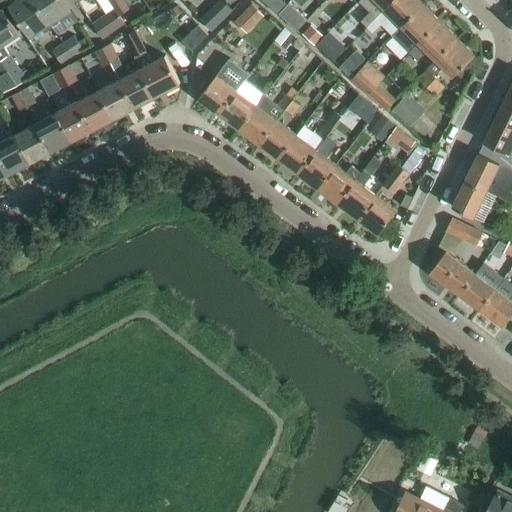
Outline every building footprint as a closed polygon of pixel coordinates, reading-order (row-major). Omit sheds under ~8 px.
[(35,0),(14,0),(8,4),(19,21),(30,36),(50,22),(35,0)] [(35,0),(50,22),(70,9),(63,0),(35,0)] [(119,15),(108,0),(97,0),(106,13),(92,22),(102,37),(124,23),(119,15)] [(108,0),(119,15),(129,8),(123,0),(108,0)] [(412,15),(423,3),(420,0),(392,0),(384,8),(385,8),(376,17),(375,17),(366,26),(373,33),(391,15),(402,25),(412,15)] [(306,18),(288,2),(279,11),(296,28),(306,18)] [(409,51),(440,20),(423,3),(412,15),(402,25),(392,34),(402,44),(409,51)] [(9,54),(2,44),(19,32),(14,24),(3,8),(0,9),(0,58),(17,85),(26,80),(9,54)] [(211,8),(201,18),(213,29),(223,19),(211,8)] [(366,26),(375,17),(369,10),(360,20),(366,26)] [(324,14),(314,24),(327,36),(337,25),(324,14)] [(436,59),(445,49),(457,37),(440,20),(409,51),(417,59),(427,50),(435,58),(436,59)] [(192,50),(193,49),(208,34),(198,24),(182,40),(192,50)] [(152,61),(146,50),(146,49),(136,29),(123,36),(133,56),(134,56),(140,67),(155,95),(180,82),(170,64),(165,54),(152,61)] [(72,55),(79,51),(83,48),(74,34),(63,42),(72,55)] [(341,34),(336,48),(348,52),(352,38),(341,34)] [(373,36),(362,48),(370,55),(381,44),(373,36)] [(453,76),(475,54),(457,37),(445,49),(436,59),(435,58),(427,67),(427,68),(418,77),(435,94),(444,85),(434,75),(443,66),(453,76)] [(61,63),(72,55),(63,42),(52,49),(61,63)] [(127,74),(111,42),(103,46),(111,62),(119,78),(121,80),(135,105),(155,95),(140,67),(127,74)] [(103,67),(111,62),(103,46),(94,51),(103,67)] [(256,76),(264,63),(241,48),(233,61),(256,76)] [(348,74),(359,63),(351,54),(340,66),(348,74)] [(17,85),(0,58),(0,88),(2,92),(17,85)] [(199,96),(219,111),(249,74),(229,58),(199,96)] [(69,64),(61,68),(69,84),(77,80),(77,79),(69,64)] [(368,93),(379,83),(361,67),(351,78),(368,93)] [(60,89),(69,84),(61,68),(52,73),(60,89)] [(113,117),(135,105),(121,80),(119,78),(98,89),(113,117)] [(232,95),(219,111),(239,126),(257,104),(248,97),(255,86),(245,78),(232,95)] [(386,110),(387,109),(396,99),(379,83),(368,93),(386,110)] [(27,106),(36,101),(28,86),(19,90),(27,106)] [(293,99),(298,92),(292,87),(286,94),(285,93),(277,103),(284,108),(285,109),(293,99)] [(77,100),(93,128),(113,117),(98,89),(77,100)] [(19,90),(11,95),(15,102),(19,110),(27,106),(19,90)] [(239,126),(259,141),(277,119),(284,108),(277,103),(265,93),(257,104),(239,126)] [(361,112),(370,102),(359,93),(351,103),(361,112)] [(409,127),(425,110),(408,93),(392,110),(409,127)] [(511,95),(507,93),(495,117),(511,125),(511,95)] [(292,115),(300,104),(293,99),(285,109),(292,115)] [(72,139),(93,128),(77,100),(57,111),(72,139)] [(327,134),(332,128),(341,115),(334,110),(317,133),(314,131),(306,141),(296,133),(279,157),(298,171),(327,134)] [(51,149),(72,139),(57,111),(36,122),(51,149)] [(511,125),(495,117),(484,141),(479,151),(511,167),(511,153),(509,153),(511,146),(511,125)] [(279,157),(296,133),(277,119),(259,141),(279,157)] [(30,160),(51,149),(36,122),(15,133),(30,160)] [(387,137),(398,145),(406,133),(396,126),(387,137)] [(0,154),(9,171),(30,160),(15,133),(0,140),(0,154)] [(298,171),(319,187),(330,172),(337,163),(327,157),(338,143),(327,134),(298,171)] [(511,167),(479,151),(479,152),(452,206),(474,216),(487,189),(511,201),(511,200),(511,167)] [(0,176),(9,171),(0,154),(0,176)] [(364,184),(381,161),(374,155),(361,171),(338,201),(358,216),(365,206),(376,193),(364,184)] [(346,171),(337,163),(330,172),(319,187),(338,201),(361,171),(351,164),(346,171)] [(394,192),(409,171),(398,163),(382,183),(394,192)] [(378,232),(396,209),(376,193),(365,206),(358,216),(378,232)] [(452,217),(446,229),(464,238),(477,244),(482,232),(483,232),(452,217)] [(511,255),(511,241),(509,240),(503,251),(511,255)] [(476,274),(461,262),(445,251),(430,271),(461,294),(476,274)] [(476,274),(461,294),(480,308),(495,288),(504,277),(485,262),(476,274)] [(495,288),(480,308),(503,325),(509,317),(511,319),(511,283),(504,277),(495,288)] [(490,439),(499,422),(488,417),(480,434),(490,439)] [(425,454),(418,468),(430,474),(437,460),(425,454)] [(459,511),(464,504),(426,485),(420,498),(406,491),(395,511),(459,511)] [(511,511),(511,496),(498,489),(485,511),(511,511)] [(340,511),(347,499),(337,494),(327,511),(340,511)]
